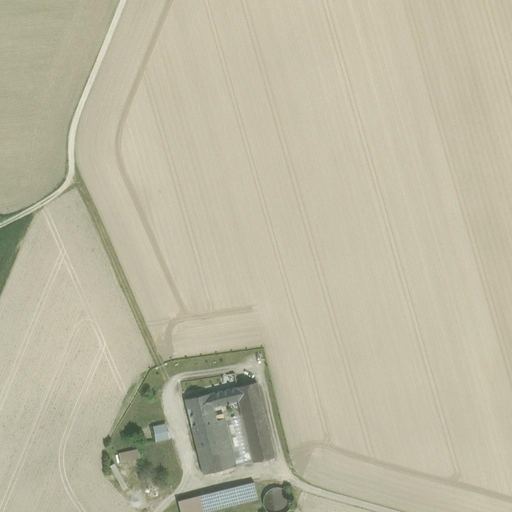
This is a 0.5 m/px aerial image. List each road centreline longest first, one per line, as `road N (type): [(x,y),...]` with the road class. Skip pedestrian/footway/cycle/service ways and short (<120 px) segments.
road 1 (track): [(125,0),(87,98),(81,175),(39,211),(0,229)]
road 2 (track): [(191,490),(267,474),(388,511)]
